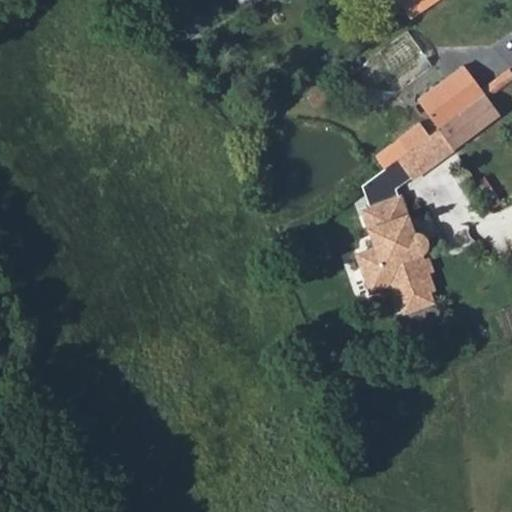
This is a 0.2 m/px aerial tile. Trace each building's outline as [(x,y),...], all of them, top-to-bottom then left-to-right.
[(396,0),(409,19),(438,0),(396,0)] [(408,27),(353,71),(380,105),(435,61),(408,27)] [(436,128),(481,95),(460,66),(415,100),(428,117),(381,150),(390,162),(394,159),(436,128)] [(436,128),(451,149),(495,116),(481,95),(436,128)] [(436,128),(394,159),(409,180),(451,149),(436,128)] [(475,185),(492,210),(501,204),(484,179),(475,185)] [(406,238),(402,238),(389,201),(351,214),(365,252),(346,259),(359,296),(378,290),(385,308),(389,307),(393,316),(421,306),(418,297),(422,295),(416,278),(421,276),(416,262),(411,264),(409,257),(413,255),(414,254),(415,252),(415,248),(415,245),(414,243),(411,239),(406,238)]
